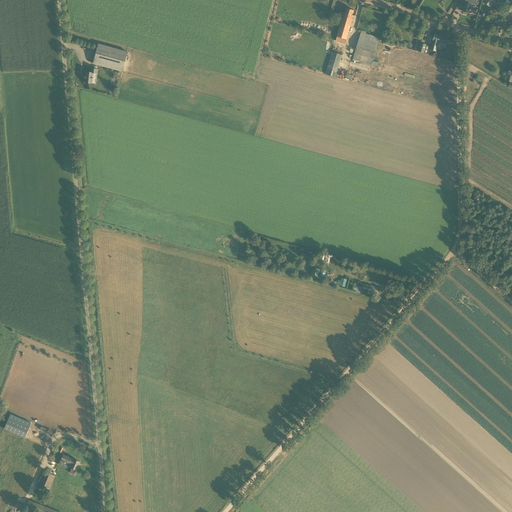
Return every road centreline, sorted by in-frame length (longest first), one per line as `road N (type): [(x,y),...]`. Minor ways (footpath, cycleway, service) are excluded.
road 1 (unclassified): [(104,511),(59,0)]
road 2 (track): [(453,251),(222,511)]
road 3 (track): [(453,251),(460,227),(457,26)]
road 4 (tertiary): [(511,43),(363,0)]
